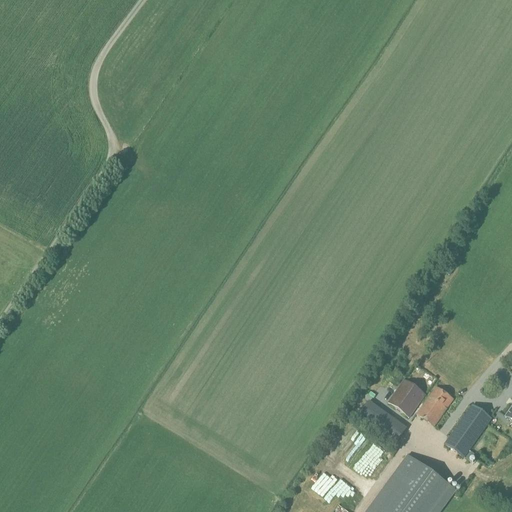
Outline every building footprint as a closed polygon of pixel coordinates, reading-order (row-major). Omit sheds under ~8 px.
[(409,419),(425,397),(404,382),(388,404),(409,419)] [(434,428),(453,401),(435,389),(417,416),(434,428)] [(368,403),(356,421),(394,448),(406,430),(368,403)] [(469,462),(473,456),(467,451),(481,432),(464,420),(445,445),(469,462)] [(407,458),(367,511),(442,511),(456,494),(407,458)] [(511,477),(502,496),(511,501),(511,477)]
